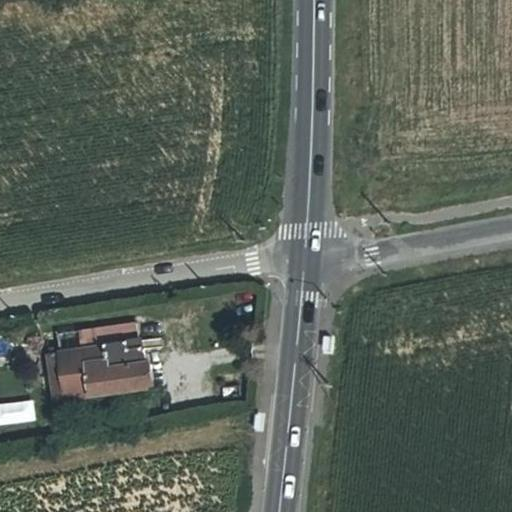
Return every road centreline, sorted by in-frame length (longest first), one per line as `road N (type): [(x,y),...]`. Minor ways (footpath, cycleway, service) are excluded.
road 1 (residential): [(0,307),(302,259)]
road 2 (primary): [(302,259),(312,0)]
road 3 (primary): [(278,511),(302,259)]
road 4 (residential): [(302,259),(511,223)]
